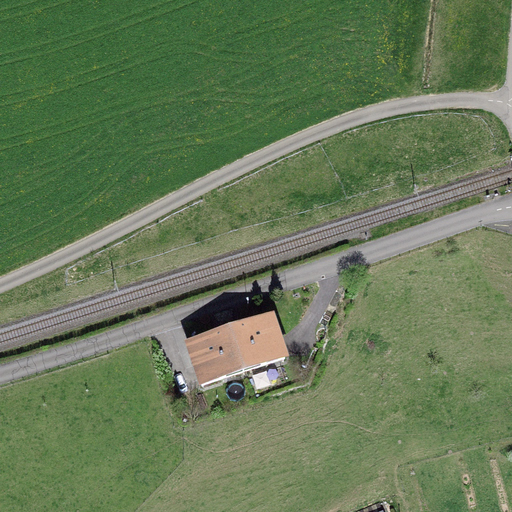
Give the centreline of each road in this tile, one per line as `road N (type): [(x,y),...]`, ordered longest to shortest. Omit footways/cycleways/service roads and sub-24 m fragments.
road 1 (unclassified): [(0,288),(307,136),(425,102),(511,102)]
road 2 (residential): [(0,373),(511,207)]
